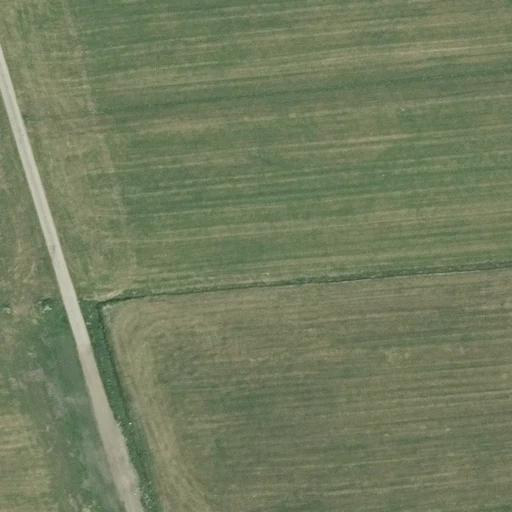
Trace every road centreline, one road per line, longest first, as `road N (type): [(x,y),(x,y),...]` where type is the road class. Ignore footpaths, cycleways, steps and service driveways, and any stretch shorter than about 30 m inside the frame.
road 1 (unclassified): [(81,345),(0,68)]
road 2 (track): [(130,511),(81,345)]
